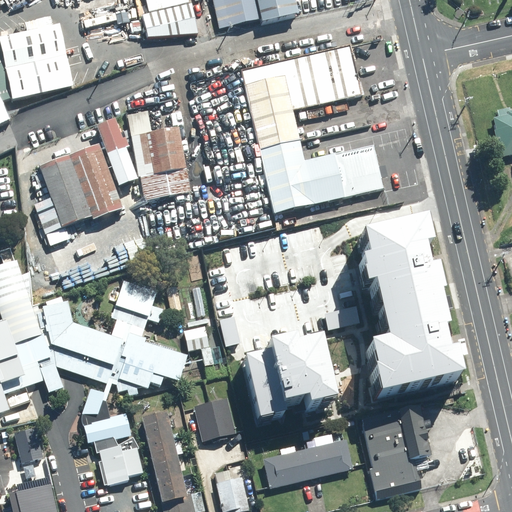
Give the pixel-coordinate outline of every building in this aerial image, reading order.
[(187,0),(145,0),(148,14),(189,5),(187,0)] [(210,0),(218,31),(256,23),(250,0),(210,0)] [(308,0),(250,0),(257,28),(312,15),(308,0)] [(196,37),(189,7),(139,18),(145,42),(196,37)] [(70,90),(56,29),(0,41),(0,59),(10,103),(70,90)] [(359,96),(348,48),(240,72),(273,215),(380,191),(371,148),(301,164),(289,112),(359,96)] [(511,110),(488,116),(498,159),(511,156),(511,110)] [(125,151),(114,122),(94,130),(105,159),(125,151)] [(175,132),(130,140),(142,203),(187,195),(175,132)] [(120,211),(95,148),(36,171),(60,231),(88,220),(90,223),(120,211)] [(432,237),(371,251),(377,277),(369,279),(376,307),(384,305),(396,358),(377,362),(388,413),(467,395),(460,367),(455,368),(451,348),(456,346),(440,279),(435,280),(432,267),(439,265),(432,237)] [(155,294),(122,283),(109,321),(142,332),(145,322),(157,326),(162,312),(150,309),(155,294)] [(199,289),(191,290),(196,319),(204,317),(199,289)] [(0,415),(7,413),(3,395),(43,383),(47,395),(62,390),(55,369),(116,388),(118,393),(137,389),(146,392),(148,386),(160,389),(161,381),(176,385),(185,359),(144,345),(145,341),(122,333),(119,343),(72,327),(65,305),(33,312),(25,290),(0,297),(0,323),(0,324),(0,415)] [(208,349),(204,329),(183,334),(187,354),(208,349)] [(209,350),(200,352),(203,369),(213,367),(209,350)] [(345,419),(330,354),(310,359),(310,355),(250,369),(264,429),(316,418),(318,426),(345,419)] [(103,397),(89,392),(81,416),(96,417),(103,397)] [(226,401),(193,410),(201,445),(235,436),(226,401)] [(418,411),(358,423),(373,496),(419,486),(415,465),(429,462),(418,411)] [(98,453),(106,486),(127,482),(126,477),(141,474),(136,446),(131,436),(117,444),(114,440),(128,436),(124,413),(84,423),(92,453),(98,453)] [(164,415),(140,421),(161,511),(203,511),(199,496),(184,499),(164,415)] [(36,431),(13,436),(19,465),(43,460),(36,431)] [(443,462),(458,471),(462,464),(464,465),(473,450),(456,440),(443,462)] [(351,473),(345,445),(263,463),(269,490),(351,473)] [(51,511),(43,472),(6,480),(13,511),(51,511)] [(227,473),(214,476),(216,486),(215,486),(220,511),(246,511),(240,481),(229,483),(227,473)]
